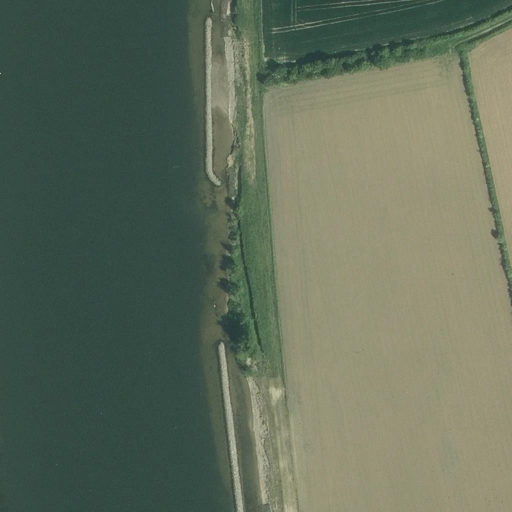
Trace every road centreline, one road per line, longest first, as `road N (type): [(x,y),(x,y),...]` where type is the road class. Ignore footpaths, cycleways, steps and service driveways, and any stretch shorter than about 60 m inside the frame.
road 1 (track): [(243,0),(246,122),(281,511)]
road 2 (track): [(277,71),(455,38),(511,11)]
